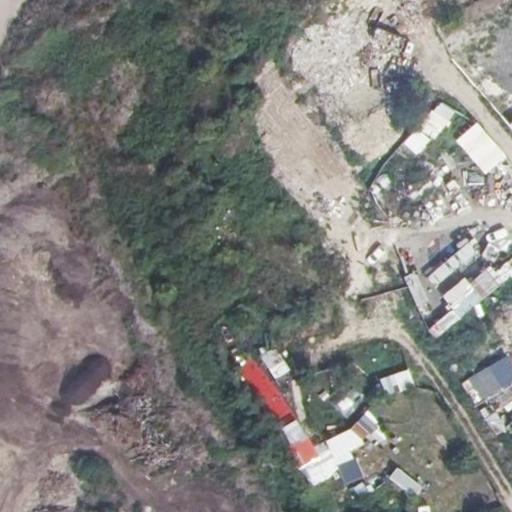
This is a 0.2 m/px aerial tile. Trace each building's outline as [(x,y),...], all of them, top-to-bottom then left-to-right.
[(323,223),(341,198),(329,190),(311,214),(323,223)] [(382,394),(413,387),(409,371),(379,378),(382,394)] [(328,401),(346,416),(360,399),(342,384),(328,401)] [(511,410),(496,425),(511,442),(511,410)] [(294,421),(281,429),(289,444),(302,437),(294,421)]
